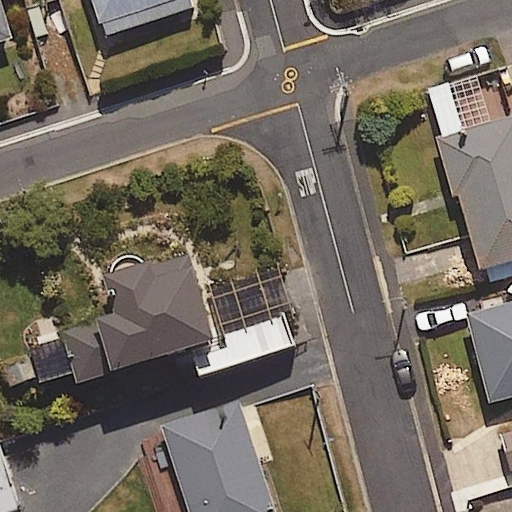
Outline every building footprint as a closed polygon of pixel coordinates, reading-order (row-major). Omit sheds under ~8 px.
[(0,0),(0,44),(13,41),(0,0)] [(97,0),(110,35),(198,4),(196,0),(97,0)] [(462,195),(489,287),(511,279),(511,117),(438,138),(455,197),(462,195)] [(113,375),(116,385),(197,360),(203,378),(298,348),(286,311),(222,331),(202,267),(159,280),(154,263),(95,281),(105,314),(95,317),(97,322),(63,333),(79,385),(113,375)] [(511,303),(466,316),(491,405),(511,398),(511,303)] [(275,511),(241,405),(166,430),(193,511),(275,511)] [(511,427),(500,430),(511,472),(511,427)] [(0,511),(11,511),(22,509),(0,445),(0,511)]
